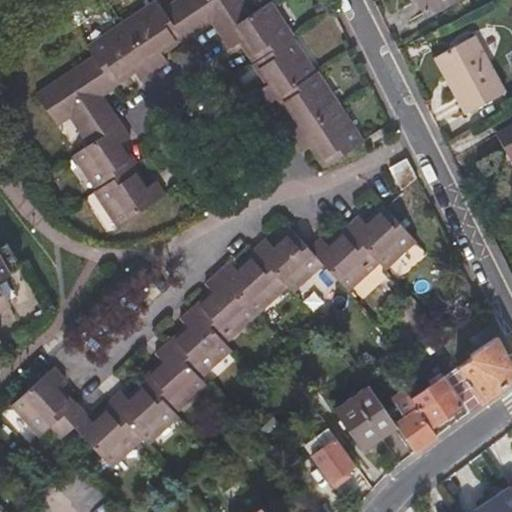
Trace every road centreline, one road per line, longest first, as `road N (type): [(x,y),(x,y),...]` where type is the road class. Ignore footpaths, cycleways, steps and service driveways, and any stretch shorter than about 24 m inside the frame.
road 1 (residential): [(511,329),(346,0)]
road 2 (residential): [(511,407),(404,481),(377,511)]
